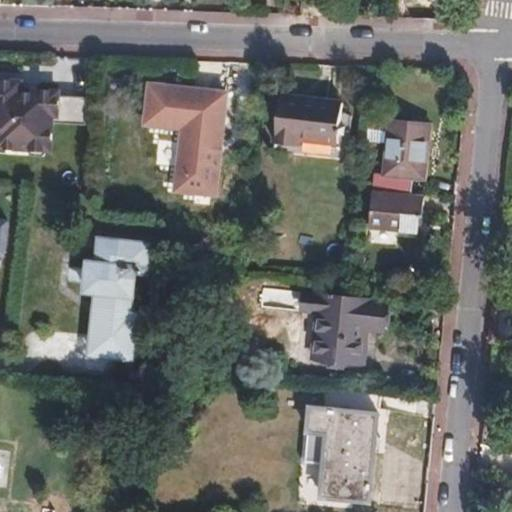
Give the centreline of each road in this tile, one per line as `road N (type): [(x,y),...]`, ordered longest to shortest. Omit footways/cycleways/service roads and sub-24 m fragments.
road 1 (residential): [(0,29),(496,44)]
road 2 (residential): [(496,44),(449,511)]
